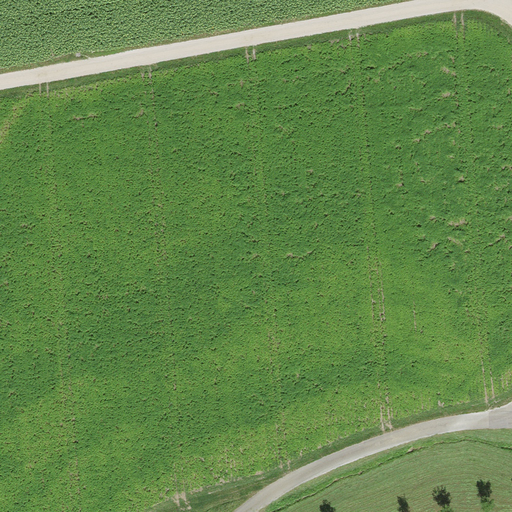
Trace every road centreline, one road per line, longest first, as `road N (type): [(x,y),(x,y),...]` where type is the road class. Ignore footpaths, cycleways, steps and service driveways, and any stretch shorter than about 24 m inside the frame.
road 1 (track): [(0,88),(511,0)]
road 2 (track): [(250,511),(356,448),(511,416)]
